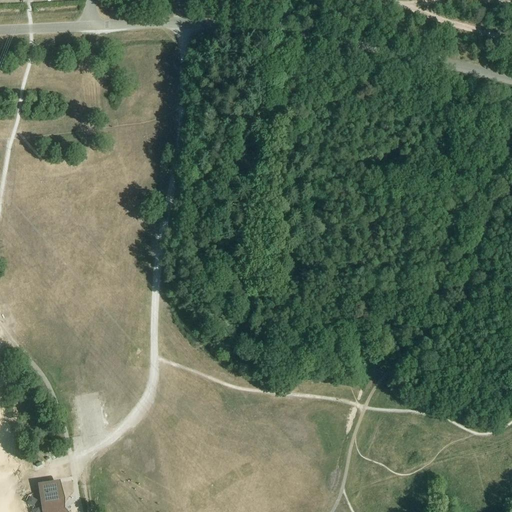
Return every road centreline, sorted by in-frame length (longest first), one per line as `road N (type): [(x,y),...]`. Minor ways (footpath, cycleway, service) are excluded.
road 1 (unclassified): [(88,26),(237,28),(511,80)]
road 2 (track): [(383,0),(511,39)]
